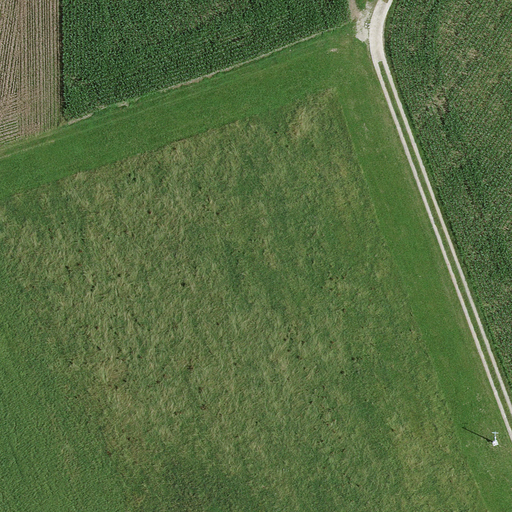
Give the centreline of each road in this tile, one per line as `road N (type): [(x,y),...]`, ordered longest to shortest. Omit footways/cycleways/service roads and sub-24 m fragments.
road 1 (track): [(379,38),(381,69),(511,418)]
road 2 (track): [(379,38),(0,162)]
